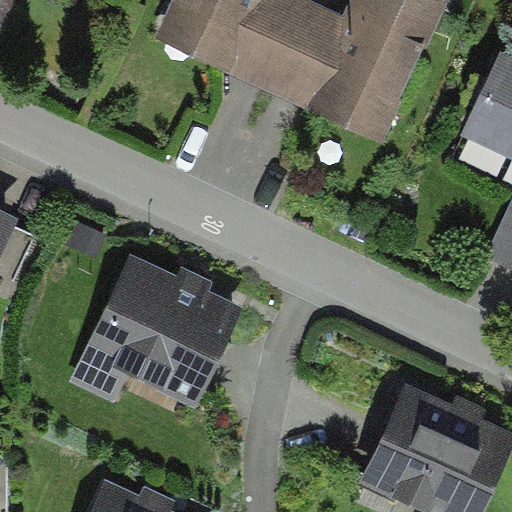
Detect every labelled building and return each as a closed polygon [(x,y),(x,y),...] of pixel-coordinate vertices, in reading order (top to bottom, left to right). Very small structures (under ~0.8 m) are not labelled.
[(180,0),(163,39),(235,71),(267,0),(180,0)] [(413,0),(360,0),(310,111),(382,143),(442,13),(413,0)] [(511,62),(500,57),(464,142),(511,161),(511,62)] [(511,204),(488,256),(511,267),(511,204)] [(0,297),(30,234),(0,219),(0,297)] [(242,304),(136,258),(80,385),(185,432),(242,304)] [(484,511),(511,451),(511,425),(410,381),(363,486),(421,511),(484,511)] [(194,511),(106,471),(86,511),(194,511)]
